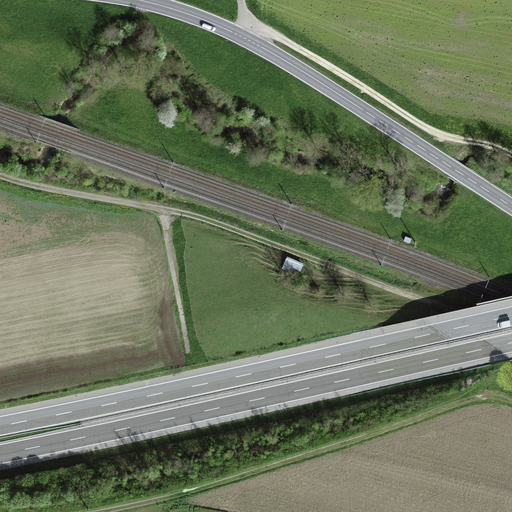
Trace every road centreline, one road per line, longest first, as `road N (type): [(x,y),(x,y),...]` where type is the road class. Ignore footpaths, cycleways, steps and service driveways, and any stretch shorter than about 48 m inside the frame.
road 1 (track): [(0,175),(205,219),(511,328)]
road 2 (motorway): [(0,454),(511,342)]
road 3 (motorway): [(511,316),(0,426)]
road 4 (track): [(100,511),(209,486),(474,398),(511,399)]
road 5 (primary): [(241,36),(511,206)]
road 6 (track): [(511,155),(432,130),(243,20)]
road 7 (track): [(165,211),(188,350)]
